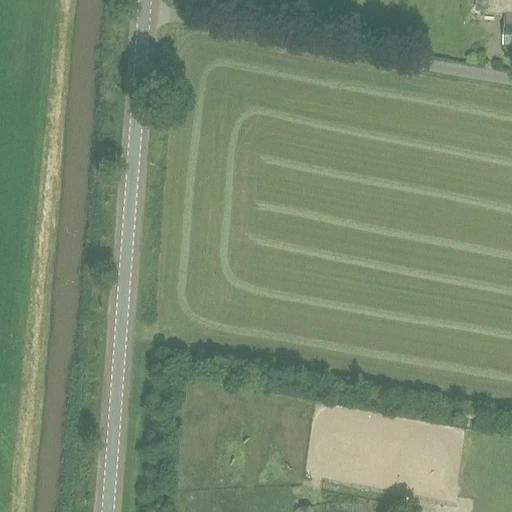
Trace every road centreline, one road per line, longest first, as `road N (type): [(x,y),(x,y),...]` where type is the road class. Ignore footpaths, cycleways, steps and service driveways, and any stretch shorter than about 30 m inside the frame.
road 1 (tertiary): [(109,511),(144,10)]
road 2 (unknown): [(123,289),(511,356)]
road 3 (unclassified): [(511,79),(144,10)]
